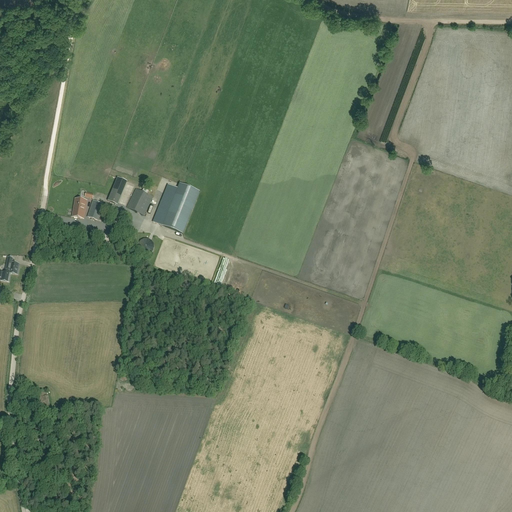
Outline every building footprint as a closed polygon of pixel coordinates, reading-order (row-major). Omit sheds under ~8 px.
[(117,179),(107,202),(117,206),(127,183),(117,179)] [(168,186),(153,223),(183,235),(199,192),(180,185),(178,189),(168,186)] [(142,215),(151,197),(147,194),(148,191),(142,188),(140,191),(136,189),(126,208),(131,210),(129,213),(136,217),(137,213),(142,215)] [(83,219),(84,214),(87,201),(75,199),(72,217),(83,219)] [(98,221),(104,205),(93,202),(88,218),(98,221)] [(118,236),(110,235),(100,234),(99,240),(117,242),(118,236)] [(153,244),(151,241),(148,240),(144,240),(141,242),(139,245),(138,249),(140,252),(143,254),(146,255),(150,254),(153,252),(154,248),(153,244)] [(6,265),(5,272),(9,273),(10,274),(18,275),(20,265),(12,263),(13,259),(12,259),(12,258),(9,257),(9,258),(8,258),(6,265)] [(9,273),(5,272),(2,272),(0,271),(0,275),(2,276),(1,281),(9,283),(10,274),(9,273)] [(211,273),(209,276),(226,283),(227,279),(211,273)] [(50,412),(48,397),(40,398),(43,413),(44,419),(49,418),(48,412),(50,412)]
